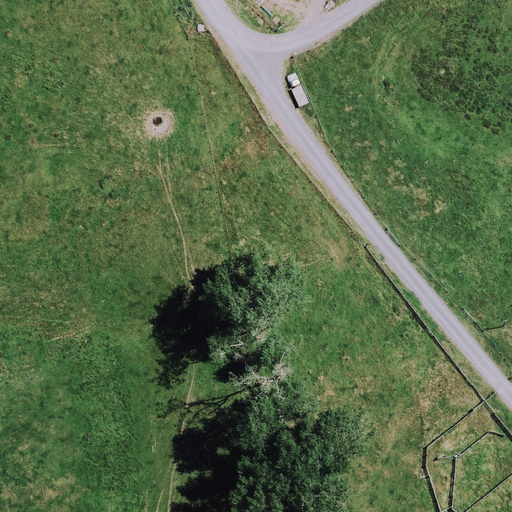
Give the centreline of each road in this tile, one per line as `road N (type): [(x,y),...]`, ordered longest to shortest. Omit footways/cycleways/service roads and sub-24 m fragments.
road 1 (track): [(511,392),(372,225),(215,0)]
road 2 (track): [(231,28),(285,44),(360,0)]
